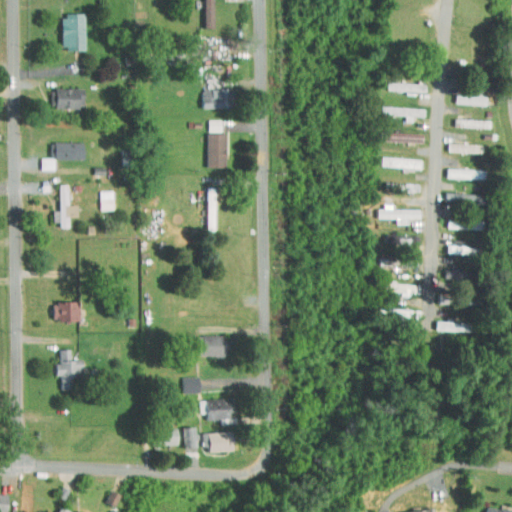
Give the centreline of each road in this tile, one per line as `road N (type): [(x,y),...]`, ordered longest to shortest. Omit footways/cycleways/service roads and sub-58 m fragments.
road 1 (residential): [(264,465),(271,440),(260,0)]
road 2 (residential): [(21,464),(15,0)]
road 3 (residential): [(21,464),(240,473),(264,465)]
